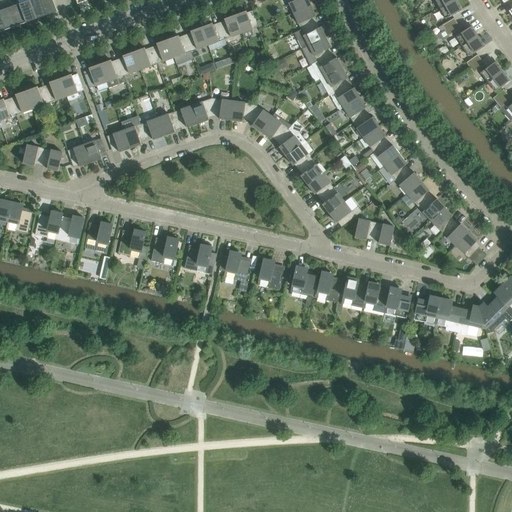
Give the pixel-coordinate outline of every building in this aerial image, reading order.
[(28,0),(19,4),(26,22),(36,19),(29,0),(28,0)] [(29,0),(36,19),(46,15),(40,0),(29,0)] [(40,0),(46,15),(57,11),(52,0),(40,0)] [(287,0),(293,13),(311,5),(308,0),(287,0)] [(461,10),(455,0),(453,0),(439,8),(445,19),(452,15),(461,10)] [(9,7),(16,26),(26,22),(19,4),(9,7)] [(311,5),(293,13),(301,30),(313,23),(311,18),(316,16),(311,5)] [(0,10),(0,14),(6,30),(16,26),(9,7),(0,10)] [(259,27),(254,13),(248,16),(246,11),(235,15),(242,33),(259,27)] [(242,33),(235,15),(224,19),(226,24),(220,26),(225,39),(242,33)] [(445,30),(457,23),(454,18),(442,25),(445,30)] [(225,39),(220,26),(214,28),(212,23),(201,27),(208,45),(225,39)] [(313,23),(301,30),(309,46),(326,37),(321,26),(316,29),(313,23)] [(461,29),(457,23),(445,30),(449,36),(461,29)] [(471,26),(462,32),(456,36),(462,46),(478,36),(471,26)] [(208,45),(201,27),(190,31),(192,36),(186,38),(191,51),(208,45)] [(439,34),(441,38),(442,40),(449,36),(445,30),(439,34)] [(178,35),(167,39),(174,57),(176,64),(187,60),(187,61),(194,59),(191,51),(186,38),(180,40),(179,37),(178,35)] [(484,46),(478,36),(462,46),(469,56),(484,46)] [(301,50),(310,65),(311,64),(329,55),(327,50),(331,47),(326,37),(309,46),(301,50)] [(174,57),(167,39),(156,43),(158,48),(152,50),(157,64),(174,57)] [(157,64),(152,50),(146,52),(144,47),(133,51),(140,70),(157,64)] [(140,70),(133,51),(122,55),(124,60),(118,62),(123,76),(140,70)] [(470,68),(481,60),(477,54),(466,63),(470,68)] [(329,55),(311,64),(320,79),(320,80),(342,67),(337,57),(332,60),(329,55)] [(286,67),(282,59),(275,63),(279,70),(286,67)] [(123,76),(118,62),(112,65),(111,60),(100,64),(106,82),(108,88),(125,82),(123,76)] [(485,65),(481,60),(470,68),(473,73),(485,65)] [(495,61),(487,68),(480,73),(487,82),(502,71),(495,61)] [(106,82),(100,64),(89,68),(90,73),(84,75),(89,88),(106,82)] [(342,67),(320,80),(329,96),(330,95),(334,93),(346,85),(344,80),(346,79),(348,78),(342,67)] [(270,68),(267,73),(276,77),(278,71),(270,68)] [(509,80),(502,71),(487,82),(495,92),(501,86),(509,80)] [(84,90),(79,77),(73,79),(71,74),(60,78),(67,96),(84,90)] [(67,96),(60,78),(49,82),(51,87),(45,89),(50,102),(67,96)] [(344,108),(360,97),(354,87),(349,90),(346,85),(334,93),(330,95),(339,110),(344,108)] [(50,102),(45,89),(39,91),(37,86),(26,90),(33,108),(50,102)] [(493,98),(497,103),(508,94),(504,89),(493,98)] [(33,108),(26,90),(15,94),(17,99),(11,101),(16,115),(33,108)] [(288,97),(291,99),(294,99),(298,93),(293,90),(288,97)] [(511,99),(508,94),(497,103),(501,108),(511,99)] [(360,97),(344,108),(353,123),(365,115),(362,110),(366,107),(360,97)] [(212,98),(191,106),(198,124),(209,120),(207,115),(213,113),(212,98)] [(233,101),(212,98),(213,113),(220,114),(219,119),(231,120),(233,101)] [(0,120),(16,115),(11,101),(5,103),(3,99),(0,99),(0,120)] [(243,117),(249,118),(255,104),(233,101),(231,120),(242,122),(243,117)] [(272,116),(255,104),(249,118),(254,121),(251,126),(261,132),(272,116)] [(319,109),(316,104),(310,108),(313,112),(319,109)] [(187,128),(198,124),(191,106),(174,112),(179,125),(185,123),(187,128)] [(174,112),(157,118),(164,136),(175,132),(173,127),(179,125),(174,112)] [(272,116),(261,132),(271,139),(272,138),(274,135),(279,139),(292,125),(274,113),(272,116)] [(365,115),(353,123),(358,130),(356,132),(360,137),(362,136),(363,137),(379,126),(372,117),(371,118),(368,120),(365,115)] [(153,140),(164,136),(157,118),(141,124),(145,137),(151,135),(153,140)] [(292,125),(279,139),(283,144),(278,147),(285,156),(306,141),(299,132),(303,128),(296,121),(292,125)] [(141,124),(124,130),(130,148),(141,144),(140,139),(145,137),(141,124)] [(379,126),(363,137),(373,152),(385,143),(382,139),(386,136),(379,126)] [(119,152),(130,148),(124,130),(107,136),(112,150),(117,147),(119,152)] [(84,144),(91,163),(102,159),(100,154),(106,152),(101,138),(84,144)] [(297,162),(300,167),(312,159),(308,154),(313,150),(306,141),(285,156),(293,166),(297,162)] [(385,143),(373,152),(384,166),(400,154),(393,145),(388,148),(385,143)] [(35,161),(42,162),(45,148),(27,144),(24,158),(23,163),(34,166),(35,161)] [(80,167),(91,163),(84,144),(67,151),(72,164),(78,162),(80,167)] [(48,164),(47,168),(47,169),(58,171),(59,168),(59,166),(60,166),(63,152),(45,148),(42,162),(48,164)] [(395,180),(406,171),(404,168),(403,167),(407,163),(400,154),(384,166),(386,168),(395,180)] [(300,167),(301,168),(304,172),(300,176),(307,185),(323,173),(319,168),(312,159),(300,167)] [(410,176),(406,171),(395,180),(407,194),(422,181),(414,172),(410,176)] [(333,188),(323,173),(307,185),(314,194),(318,191),(322,196),(333,188)] [(407,194),(418,207),(429,198),(425,193),(429,190),(422,181),(407,194)] [(322,204),(329,214),(344,202),(333,188),(322,196),(326,201),(322,204)] [(433,202),(429,198),(418,207),(430,220),(445,207),(437,198),(433,202)] [(0,219),(7,221),(12,202),(0,199),(0,201),(0,219)] [(12,202),(7,221),(6,228),(28,233),(32,213),(22,210),(23,204),(20,204),(12,202)] [(355,216),(344,202),(329,214),(336,223),(340,220),(344,225),(355,216)] [(430,220),(443,233),(453,223),(449,219),(453,216),(445,207),(430,220)] [(57,240),(63,213),(54,211),(51,211),(51,214),(50,217),(40,214),(35,235),(57,240)] [(63,213),(57,240),(78,245),(84,218),(73,216),(72,218),(71,221),(62,219),(63,213)] [(367,235),(373,237),(376,223),(358,219),(355,232),(355,233),(354,238),(366,240),(367,235)] [(85,248),(84,252),(93,254),(94,250),(106,253),(113,225),(104,223),(101,222),(100,225),(100,228),(89,225),(89,226),(84,248),(85,248)] [(394,227),(376,223),(373,237),(379,238),(378,243),(390,246),(391,241),(391,240),(394,227)] [(457,227),(453,223),(443,233),(455,246),(469,232),(460,223),(457,227)] [(122,234),(118,254),(139,258),(145,259),(148,247),(143,245),(146,232),(137,230),(134,229),(134,232),(133,235),(123,233),(122,234)] [(477,240),(469,232),(455,246),(468,258),(478,248),(474,244),(477,240)] [(167,237),(167,240),(166,243),(156,240),(151,261),(173,266),(179,239),(170,237),(167,237)] [(426,238),(419,245),(424,250),(430,243),(426,238)] [(189,248),(184,268),(206,273),(207,271),(212,272),(212,274),(217,254),(211,253),(212,247),(204,245),(201,244),(200,247),(199,250),(189,248)] [(240,259),(241,256),(241,253),(239,253),(230,251),(228,257),(222,255),(219,269),(225,270),(224,277),(246,282),(250,262),(240,259)] [(110,258),(104,256),(102,263),(109,265),(110,258)] [(275,261),(272,260),(263,258),(257,285),(279,290),(284,269),(274,267),(274,264),(275,261)] [(308,268),(305,268),(296,266),(290,292),(307,296),(305,305),(310,306),(317,276),(306,274),(308,268)] [(333,274),(330,273),(321,271),(316,298),(337,303),(342,282),(332,280),(332,277),(333,274)] [(511,278),(510,276),(502,284),(511,294),(511,278)] [(341,303),(363,308),(369,282),(367,288),(357,286),(358,283),(359,280),(347,277),(343,297),(341,303)] [(380,285),(369,282),(363,308),(385,313),(390,287),(389,293),(379,290),(380,287),(380,285)] [(497,297),(495,299),(511,316),(511,294),(502,284),(493,292),(495,295),(497,297)] [(399,289),(390,287),(385,313),(406,318),(411,297),(400,295),(401,292),(402,289),(399,289)] [(414,320),(435,324),(441,298),(430,296),(429,298),(428,301),(418,299),(414,320)] [(453,301),(441,298),(435,324),(446,327),(445,330),(456,332),(461,309),(451,306),(453,301)] [(483,302),(479,306),(487,334),(494,332),(494,330),(505,319),(509,322),(511,318),(511,316),(495,299),(488,306),(483,302)] [(471,311),(461,309),(456,332),(467,335),(469,325),(485,328),(486,334),(487,334),(479,306),(473,305),(472,308),(471,311)] [(401,329),(399,340),(405,341),(408,331),(401,329)] [(482,340),(484,350),(491,348),(488,338),(482,340)]
